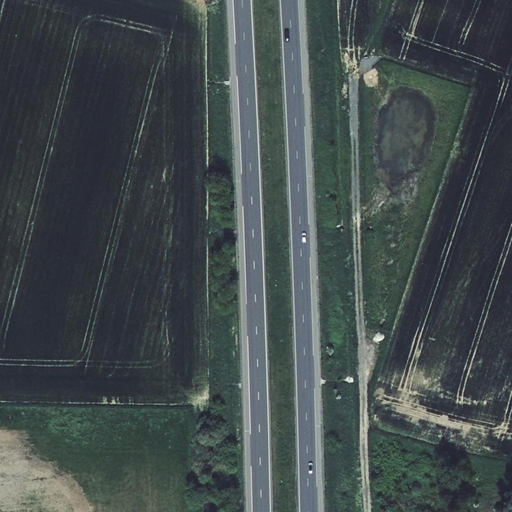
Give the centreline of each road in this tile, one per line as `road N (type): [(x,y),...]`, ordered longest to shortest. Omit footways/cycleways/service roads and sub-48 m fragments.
road 1 (motorway): [(241,0),(261,511)]
road 2 (motorway): [(308,511),(289,0)]
road 3 (track): [(357,81),(369,511)]
